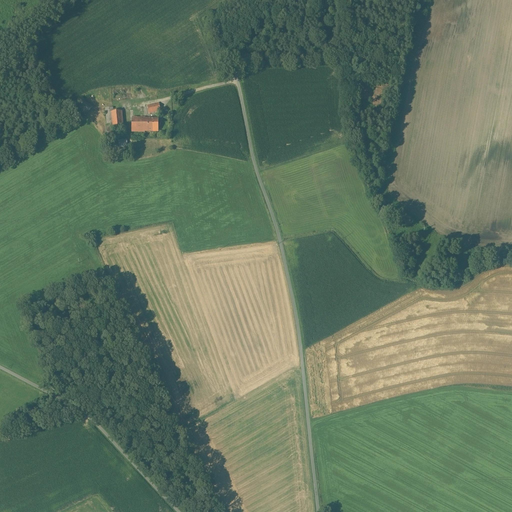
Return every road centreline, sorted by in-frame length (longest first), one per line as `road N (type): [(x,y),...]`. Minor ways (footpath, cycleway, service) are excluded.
road 1 (unclassified): [(284,0),(246,52),(237,80),(295,312),(317,511)]
road 2 (unclassified): [(0,366),(78,408),(177,511)]
